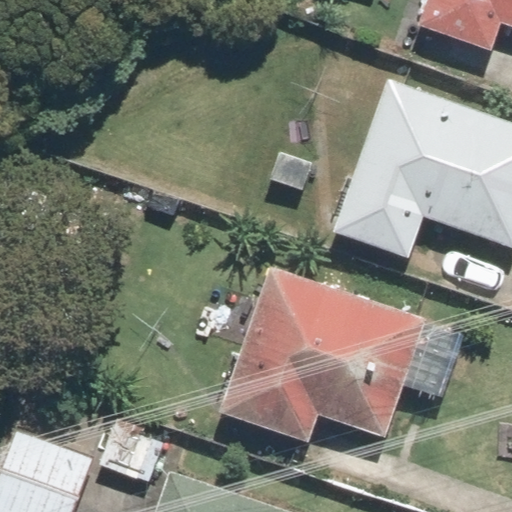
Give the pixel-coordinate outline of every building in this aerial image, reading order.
[(511,0),(427,0),(421,16),(497,42),(507,13),(511,14),(511,0)] [(511,113),(389,69),(337,218),(413,245),(425,211),(511,241),(511,113)] [(453,334),(424,324),(430,306),(276,254),(225,403),(317,434),(325,411),(387,432),(409,369),(438,378),(453,334)] [(170,432),(123,412),(103,458),(150,478),(170,432)] [(0,474),(0,511),(72,511),(97,453),(22,422),(0,474)] [(316,511),(176,461),(157,511),(316,511)]
